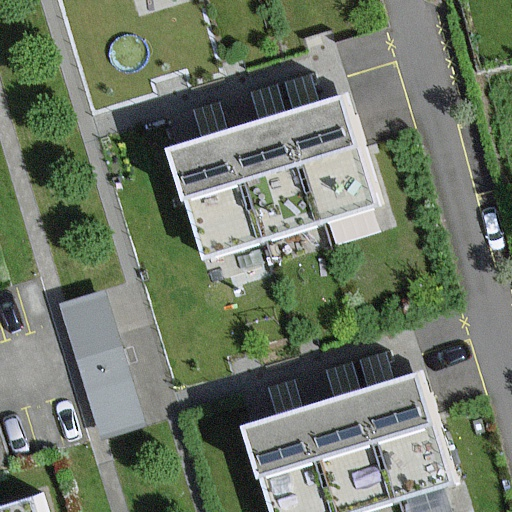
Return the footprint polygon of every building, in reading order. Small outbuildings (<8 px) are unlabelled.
[(321,229),(379,212),(360,150),(334,61),(276,79),(321,229)] [(276,79),(218,96),(263,246),(321,229),(276,79)] [(205,263),(263,246),(218,96),(160,113),(163,120),(205,263)] [(98,422),(144,410),(110,277),(64,289),(98,422)] [(435,418),(410,335),(352,352),(397,502),(455,485),(435,418)] [(364,511),(397,502),(352,352),(294,369),(336,511),(364,511)] [(273,511),(336,511),(294,369),(236,387),(240,400),(273,511)] [(46,511),(41,495),(0,507),(0,511),(46,511)]
